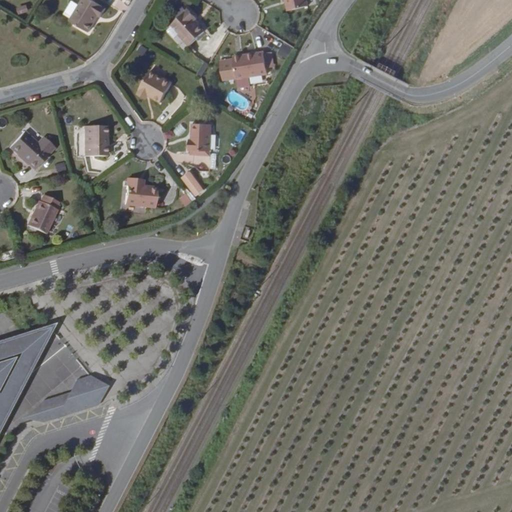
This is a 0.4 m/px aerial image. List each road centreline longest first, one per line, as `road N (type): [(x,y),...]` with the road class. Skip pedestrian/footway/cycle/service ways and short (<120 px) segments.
road 1 (tertiary): [(215,269),(172,386),(107,511)]
road 2 (tertiary): [(322,62),(298,80),(259,153),(215,269)]
road 3 (tertiary): [(0,283),(148,250),(215,269)]
road 4 (tertiary): [(511,43),(467,79),(427,94),(405,92),(344,62),(322,62)]
